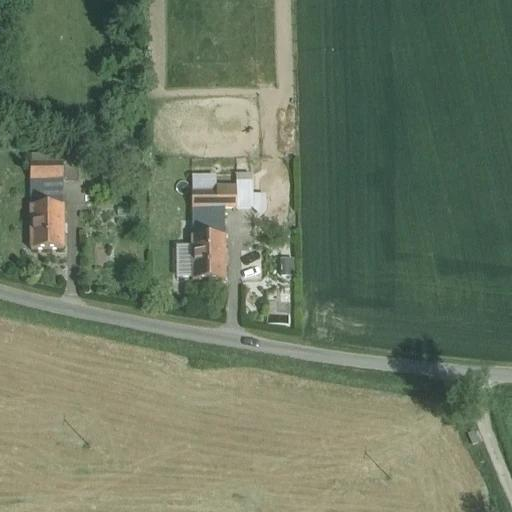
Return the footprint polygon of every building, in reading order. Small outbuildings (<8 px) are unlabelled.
[(63,165),(63,181),(77,181),(76,157),(63,157),(63,165)] [(30,182),(31,207),(63,207),(63,181),(63,165),(57,164),(30,165),(30,182)] [(216,177),(191,177),(192,194),(216,194),(216,188),(216,177)] [(192,211),(192,238),(224,239),(224,211),(224,189),(216,188),(216,194),(192,194),(191,210),(192,211)] [(224,189),(224,211),(236,210),(236,193),(236,189),(224,189)] [(236,193),(236,210),(249,210),(249,192),(236,193)] [(266,196),(249,196),(249,210),(266,210),(266,196)] [(63,207),(31,207),(30,207),(31,252),(63,252),(63,207)] [(224,239),(192,238),(192,248),(192,279),(192,283),(225,283),(224,239)] [(192,248),(177,248),(178,280),(192,279),(192,248)] [(293,261),(280,262),(281,278),(294,278),(293,261)]
